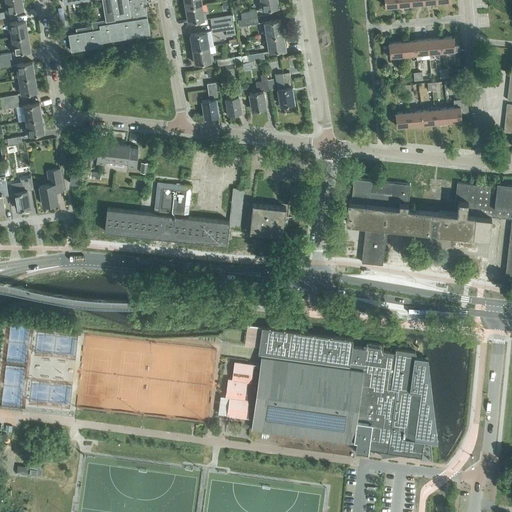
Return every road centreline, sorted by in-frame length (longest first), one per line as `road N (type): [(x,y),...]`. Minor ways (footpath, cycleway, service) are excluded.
road 1 (residential): [(183,128),(62,111),(43,0)]
road 2 (tertiary): [(266,273),(64,259)]
road 3 (tertiary): [(503,303),(315,274)]
road 4 (tertiary): [(314,287),(501,317)]
road 5 (residential): [(484,164),(326,146)]
road 6 (unclassified): [(486,468),(501,317)]
road 7 (residential): [(326,146),(303,0)]
road 8 (residential): [(326,146),(183,128)]
road 9 (residential): [(183,128),(162,0)]
road 10 (residential): [(315,274),(326,146)]
road 11 (residential): [(484,164),(472,42)]
